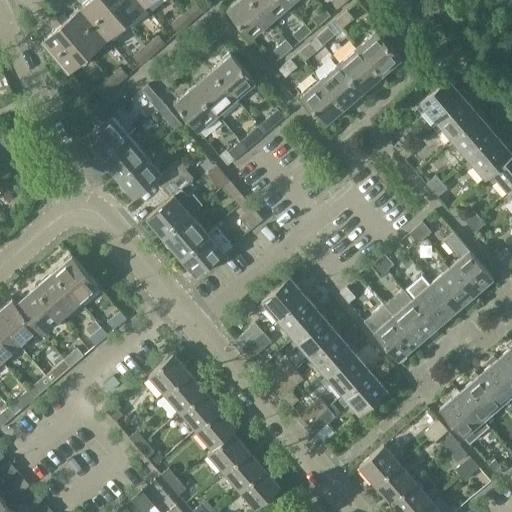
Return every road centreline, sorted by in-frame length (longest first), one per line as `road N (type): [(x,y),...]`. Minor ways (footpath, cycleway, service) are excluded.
road 1 (residential): [(354,511),(104,219),(71,210)]
road 2 (residential): [(71,210),(70,190),(0,29)]
